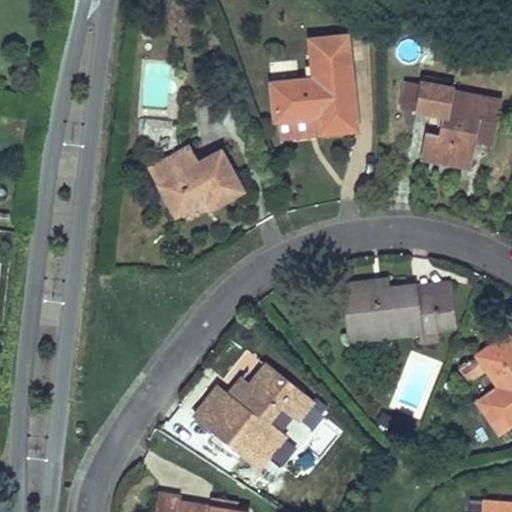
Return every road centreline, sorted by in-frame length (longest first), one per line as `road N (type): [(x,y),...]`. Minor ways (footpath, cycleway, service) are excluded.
road 1 (residential): [(95,511),(108,463),(137,418),(213,311),(242,285),(358,236),(438,237),(511,265)]
road 2 (tertiary): [(85,0),(48,159),(20,403),(19,511)]
road 3 (tertiary): [(48,511),(106,0)]
